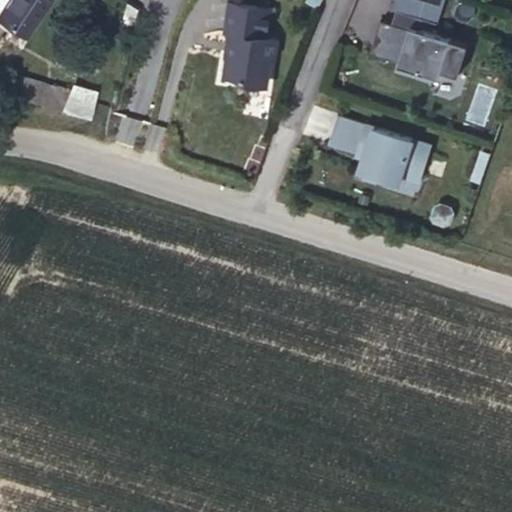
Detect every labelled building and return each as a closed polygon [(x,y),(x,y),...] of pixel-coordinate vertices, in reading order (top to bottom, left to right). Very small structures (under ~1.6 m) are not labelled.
[(6,0),(0,9),(0,17),(24,35),(47,0),(6,0)] [(380,19),(369,52),(397,61),(396,64),(437,78),(440,70),(456,76),(467,44),(420,29),(423,20),(436,25),(444,0),(394,0),(392,10),(399,13),(406,15),(402,26),(396,24),(380,19)] [(271,8),(230,1),(225,32),(231,33),(230,40),(232,40),(231,52),(228,54),(225,75),(246,78),(250,83),(263,85),(267,81),(271,59),(275,56),(278,39),(267,37),(271,8)] [(18,76),(3,91),(49,105),(54,88),(18,76)] [(62,109),(90,117),(97,91),(73,85),(70,93),(62,109)] [(54,88),(49,105),(62,109),(70,93),(54,88)] [(435,136),(340,106),(329,136),(362,147),(358,159),(402,175),(403,173),(422,180),(435,136)] [(115,139),(133,147),(143,124),(124,116),(115,139)]
